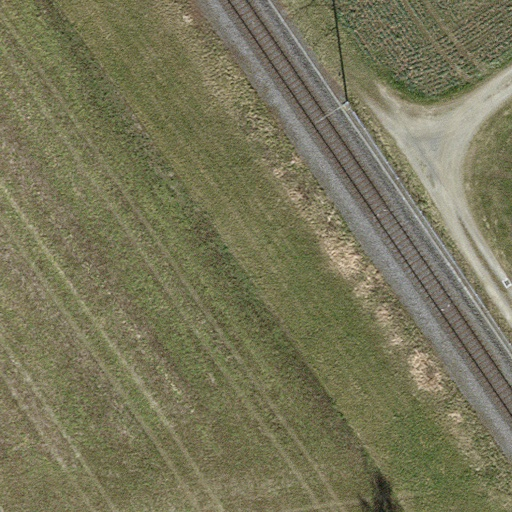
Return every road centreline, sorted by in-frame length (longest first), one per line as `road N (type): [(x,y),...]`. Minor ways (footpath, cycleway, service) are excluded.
road 1 (track): [(303,0),(431,155)]
road 2 (track): [(431,155),(472,245),(511,305)]
